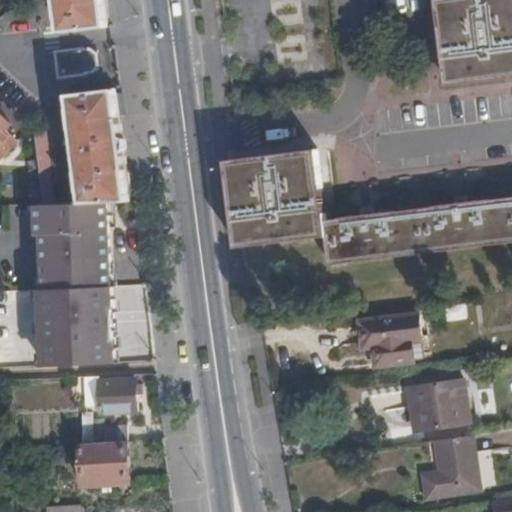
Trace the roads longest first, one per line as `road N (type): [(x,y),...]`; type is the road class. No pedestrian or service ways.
road 1 (primary): [(172,37),(218,386)]
road 2 (residential): [(0,48),(172,37)]
road 3 (primary): [(253,511),(218,386)]
road 4 (primary): [(218,386),(227,511)]
